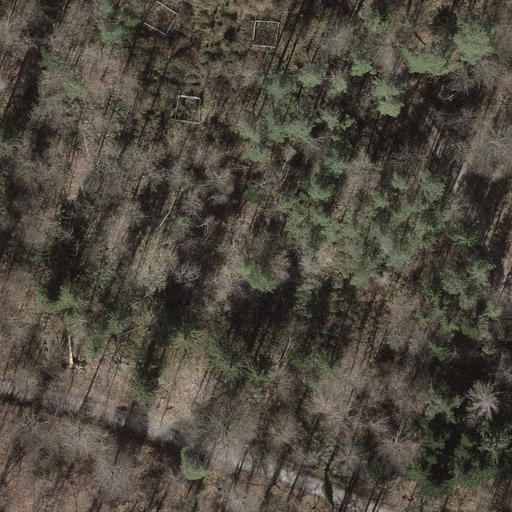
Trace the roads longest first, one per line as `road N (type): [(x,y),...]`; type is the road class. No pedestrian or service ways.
road 1 (track): [(366,511),(204,442),(0,387)]
road 2 (track): [(511,276),(363,0)]
